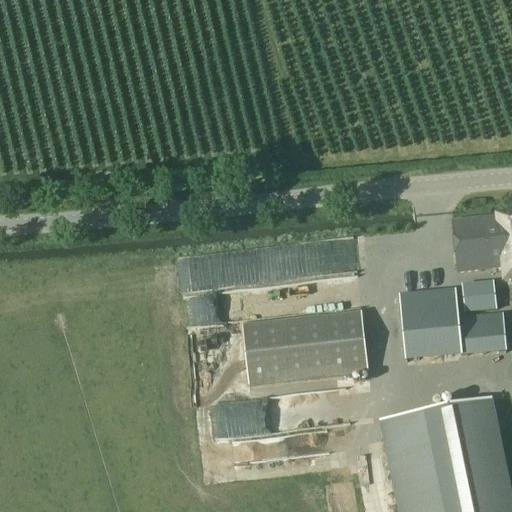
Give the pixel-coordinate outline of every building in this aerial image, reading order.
[(457,277),(502,271),(504,283),(511,282),(511,215),(496,218),(496,217),(451,223),(457,277)] [(461,287),(464,316),(497,313),(493,283),(461,287)] [(502,316),(458,321),(456,293),(400,298),(403,327),(457,321),(460,359),(506,354),(502,316)] [(247,386),(367,374),(361,314),(241,326),(247,386)] [(213,435),(347,428),(345,394),(211,401),(213,435)] [(430,511),(510,511),(487,402),(412,418),(430,511)]
